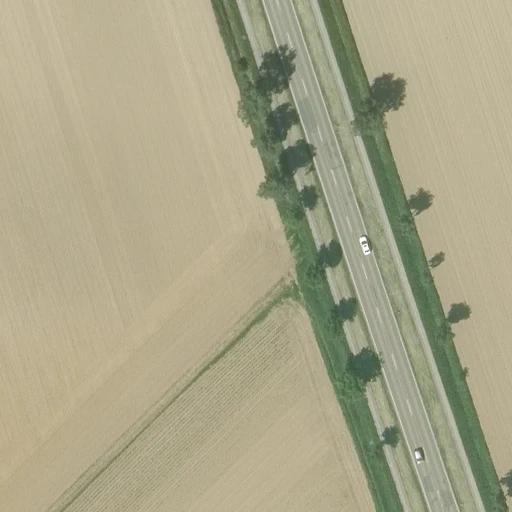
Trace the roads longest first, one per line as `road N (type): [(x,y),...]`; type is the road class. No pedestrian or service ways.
road 1 (primary): [(449,511),(281,0)]
road 2 (track): [(58,511),(290,281)]
